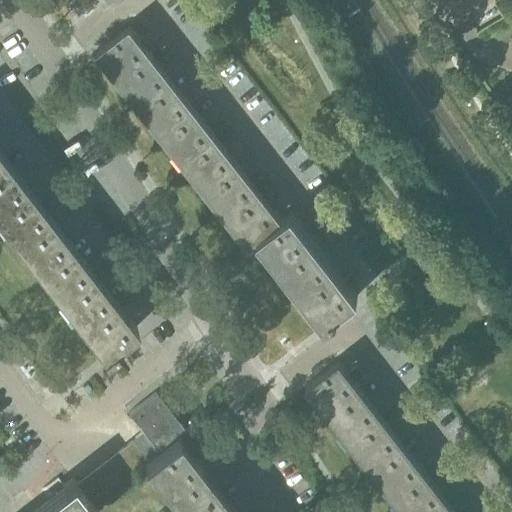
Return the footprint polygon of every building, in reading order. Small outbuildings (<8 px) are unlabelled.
[(130,24),(96,51),(97,53),(100,50),(251,244),(252,243),(258,238),(262,236),(263,237),(326,318),(323,321),(324,323),(325,324),(338,314),(336,311),(357,294),(351,286),(358,279),(352,271),(344,277),(340,280),(288,215),(293,211),(291,210),(281,218),(275,210),(271,213),(265,205),(149,57),(153,54),(153,53),(146,45),(154,39),(147,30),(139,36),(130,24)] [(0,213),(105,350),(102,352),(104,355),(117,345),(115,343),(137,326),(128,315),(136,309),(129,300),(121,306),(117,309),(112,302),(39,208),(0,158),(0,213)] [(339,360),(305,386),(306,388),(309,385),(408,511),(451,511),(358,392),(362,389),(355,380),(363,374),(356,365),(348,371),(339,360)] [(156,391),(129,412),(143,430),(159,451),(178,436),(186,430),(157,392),(156,391)] [(143,430),(133,438),(149,458),(159,451),(143,430)] [(149,458),(144,462),(145,463),(148,461),(150,463),(187,511),(231,511),(202,474),(197,468),(201,465),(198,461),(194,456),(202,450),(195,442),(188,448),(184,451),(178,444),(183,441),(178,436),(159,451),(149,458)] [(133,438),(124,445),(140,466),(144,462),(149,458),(133,438)] [(124,445),(115,452),(130,473),(140,466),(124,445)] [(115,452),(105,460),(121,480),(130,473),(115,452)] [(105,460),(96,467),(112,487),(121,480),(105,460)] [(96,467),(86,474),(102,495),(112,487),(96,467)] [(86,474),(76,482),(92,503),(102,495),(86,474)] [(91,511),(95,509),(97,511),(98,511),(99,511),(92,503),(76,482),(72,477),(71,478),(64,484),(55,490),(55,491),(58,495),(38,510),(35,511),(91,511)]
